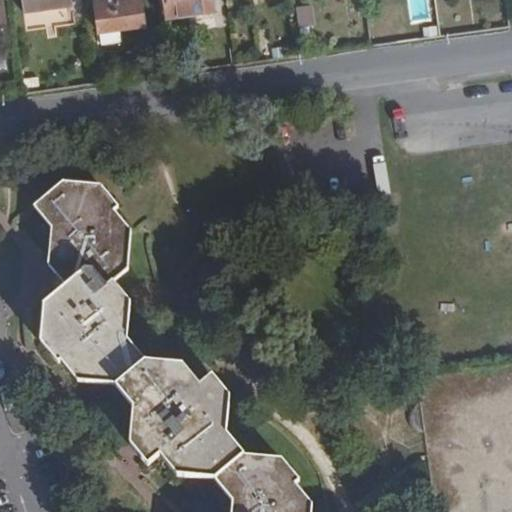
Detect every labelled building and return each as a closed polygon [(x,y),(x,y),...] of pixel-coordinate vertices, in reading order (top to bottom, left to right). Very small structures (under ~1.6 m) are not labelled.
[(73,5),(71,0),(22,0),(24,11),(73,5)] [(143,25),(139,0),(95,0),(101,44),(123,41),(120,28),(143,25)] [(213,11),(211,0),(164,0),(167,17),(213,11)] [(297,10),(300,31),(315,29),(312,8),(297,10)] [(306,511),(312,507),(295,487),(299,483),(282,462),(244,458),(225,435),(229,399),(211,378),(199,388),(182,367),(144,363),(126,341),(130,304),(113,283),(128,271),(110,250),(130,233),(113,213),(118,209),(101,189),(62,185),(33,209),(50,229),(47,268),(64,288),(43,305),(40,344),(57,365),(60,363),(77,384),(115,389),(132,409),(129,446),(147,469),(160,458),(176,478),(214,481),(231,502),(230,511),(306,511)] [(436,511),(511,511),(511,363),(417,375),(413,376),(415,401),(412,405),(409,408),(408,412),(408,417),(409,421),(410,424),(412,426),(414,428),(418,430),(421,431),(425,432),(427,452),(422,454),(425,481),(421,485),(418,490),(418,493),(417,497),(418,501),(421,506),(424,508),(427,510),(430,511),(436,511)]
